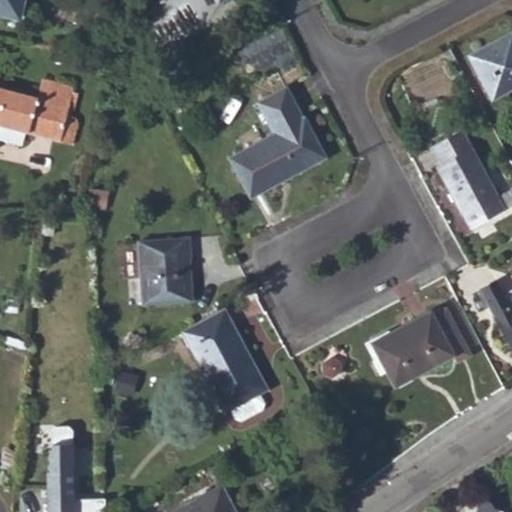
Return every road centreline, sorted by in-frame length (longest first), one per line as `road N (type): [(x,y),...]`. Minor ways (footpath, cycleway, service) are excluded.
road 1 (residential): [(396,194),(421,239),(410,256),(318,305),(304,301),(283,268),(286,251)]
road 2 (residential): [(339,75),(484,0)]
road 3 (residential): [(339,75),(396,194)]
road 4 (residential): [(511,422),(400,493)]
road 5 (residential): [(286,251),(396,194)]
